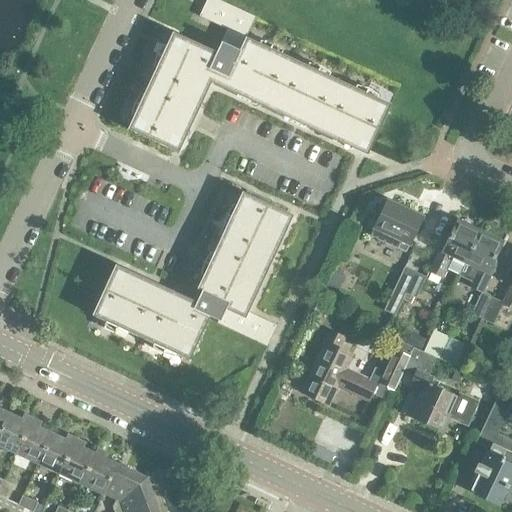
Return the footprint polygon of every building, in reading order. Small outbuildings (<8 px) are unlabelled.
[(391,105),(246,38),(255,18),(217,0),(207,0),(200,17),(228,30),(217,53),(173,33),(128,130),(179,153),(211,83),(368,156),(391,105)] [(248,313),(293,216),(243,193),(197,290),(202,292),(197,303),(116,265),(92,316),(189,361),(210,317),(219,321),(218,324),(267,347),(277,327),(248,313)] [(409,212),(387,201),(386,205),(382,203),(377,213),(381,215),(371,236),(405,253),(422,218),(420,217),(421,216),(410,210),(409,212)] [(463,264),(479,231),(456,220),(444,246),(440,245),(428,271),(442,277),(446,269),(458,275),(463,264)] [(483,287),(492,269),(488,267),(501,241),(479,231),(463,264),(476,270),(471,281),(483,287)] [(394,316),(405,294),(404,294),(415,273),(404,268),(383,311),(394,316)] [(415,299),(426,278),(415,273),(404,294),(405,294),(415,299)] [(511,278),(500,303),(491,299),(481,319),(492,324),(501,305),(511,310),(511,278)] [(481,319),(491,299),(481,294),(471,315),(481,319)] [(450,334),(435,328),(425,350),(440,357),(450,334)] [(394,391),(404,369),(413,349),(399,342),(380,384),(394,391)] [(369,401),(377,386),(346,372),(352,360),(323,347),(302,393),(328,406),(337,386),(369,401)] [(449,419),(449,417),(458,399),(456,398),(431,386),(432,385),(429,383),(431,378),(427,376),(435,358),(413,349),(404,369),(415,374),(411,383),(421,388),(419,393),(421,394),(412,413),(422,418),(420,421),(432,427),(434,423),(445,428),(449,419)] [(511,442),(498,436),(511,407),(511,395),(502,390),(476,445),(490,451),(483,466),(478,464),(473,474),(478,476),(473,488),(498,500),(505,485),(511,488),(511,442)] [(449,417),(449,419),(467,427),(479,402),(458,393),(456,398),(458,399),(449,417)] [(0,430),(8,413),(0,409),(0,430)] [(8,413),(0,430),(0,447),(16,455),(33,419),(23,415),(21,419),(8,413)] [(38,465),(52,434),(40,428),(42,424),(33,419),(16,455),(38,465)] [(65,440),(52,434),(38,465),(59,475),(76,440),(67,436),(65,440)] [(81,485),(95,455),(82,448),(84,444),(76,440),(59,475),(81,485)] [(102,496),(103,494),(116,464),(104,459),(106,454),(97,450),(95,455),(81,485),(102,496)] [(115,500),(147,479),(116,464),(103,494),(115,500)] [(148,481),(151,490),(164,486),(159,473),(148,481)] [(158,511),(153,496),(151,490),(148,481),(147,479),(115,500),(111,508),(112,511),(158,511)] [(0,498),(5,501),(13,486),(4,482),(0,489),(0,498)] [(28,511),(32,511),(37,503),(22,496),(17,507),(28,511)]
